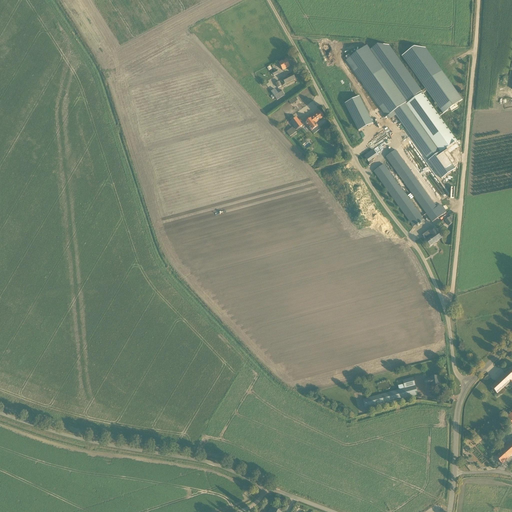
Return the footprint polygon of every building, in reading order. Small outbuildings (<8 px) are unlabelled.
[(428,161),(455,142),(456,141),(422,94),(427,91),(443,114),(462,100),(441,71),(425,48),(414,48),(402,56),(422,85),(425,89),(421,92),(388,46),(377,45),(370,50),(367,46),(350,57),(349,55),(345,57),(347,60),(346,61),(385,116),(383,118),(384,119),(386,117),(393,112),(428,161)] [(279,63),(283,71),(289,67),(286,61),(283,63),(282,61),(279,63)] [(280,81),(282,86),(295,79),(293,74),(280,81)] [(272,93),(273,96),(275,97),(277,100),(284,95),(282,91),(281,90),(277,93),(275,89),(271,92),(272,93)] [(373,124),(359,97),(345,104),(358,131),(373,124)] [(319,111),(310,117),(311,118),(305,123),(311,131),(318,127),(315,123),(324,117),(319,111)] [(296,118),(291,122),(297,130),(302,126),(296,118)] [(290,137),(296,132),(292,128),(286,132),(290,137)] [(438,201),(448,195),(410,140),(400,147),(426,184),(423,186),(434,201),(437,198),(438,201)] [(367,163),(377,156),(372,150),(363,156),(367,163)] [(426,205),(412,215),(417,221),(424,216),(422,213),(428,209),(426,205)] [(434,215),(429,219),(432,222),(446,213),(441,205),(432,212),(434,215)] [(452,215),(444,221),(448,227),(452,225),(453,216),(452,215)] [(423,237),(426,240),(425,241),(430,247),(442,238),(437,232),(434,227),(428,232),(428,233),(423,237)] [(511,367),(491,388),(497,394),(508,384),(511,388),(511,367)] [(424,379),(426,387),(439,385),(438,377),(430,378),(424,379)] [(402,381),(404,389),(363,400),(365,409),(417,395),(413,378),(402,381)] [(501,453),(495,458),(502,465),(511,455),(511,442),(509,445),(508,444),(499,451),(501,453)]
